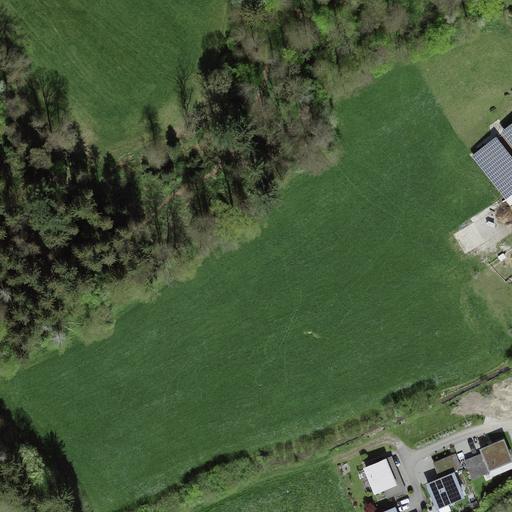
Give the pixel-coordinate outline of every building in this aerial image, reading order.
[(511,124),(502,132),(511,145),(511,124)] [(301,141),(296,146),(303,153),(308,147),(301,141)] [(511,165),(494,141),(472,157),(504,199),(511,192),(511,165)] [(480,449),(487,467),(510,457),(502,439),(480,449)] [(365,467),(375,492),(395,484),(389,470),(395,467),(390,456),(365,467)] [(435,505),(462,494),(453,474),(451,471),(455,469),(450,456),(433,463),(438,477),(439,476),(440,480),(427,485),(435,505)]
